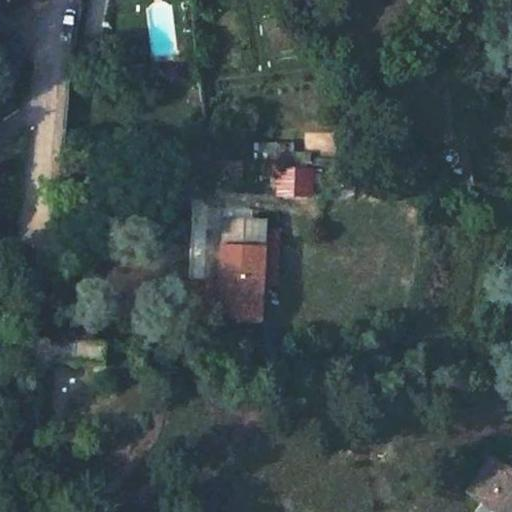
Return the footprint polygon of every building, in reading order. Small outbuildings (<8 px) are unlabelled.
[(195,169),(194,179),(210,180),(210,171),(195,169)] [(230,171),(229,185),(256,188),(257,173),(230,171)] [(278,198),(278,205),(306,206),(307,187),(313,188),(314,181),(281,179),(275,186),(269,186),(269,197),(278,198)] [(220,223),(215,324),(256,326),(261,226),(220,223)] [(29,390),(49,394),(54,363),(109,370),(112,345),(36,338),(29,390)] [(511,479),(511,473),(496,461),(469,490),(485,504),(478,511),(511,511),(511,485),(509,483),(511,479)]
